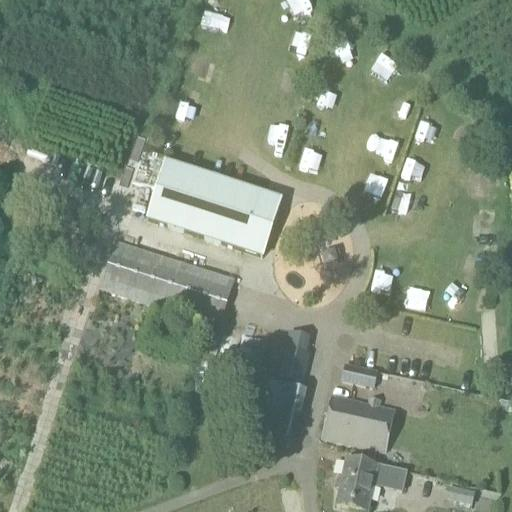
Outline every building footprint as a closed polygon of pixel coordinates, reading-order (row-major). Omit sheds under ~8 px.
[(282,203),(166,165),(147,223),(262,261),(282,203)] [(219,331),(235,282),(116,243),(100,293),(219,331)] [(246,326),(243,336),(260,340),(263,331),(246,326)] [(285,349),(277,381),(302,388),(310,355),(307,354),(310,339),(305,338),(306,338),(289,333),(285,349)] [(267,344),(243,338),(227,399),(251,405),(244,433),(294,446),(307,393),(258,381),(267,344)] [(345,367),(341,384),(374,391),(378,374),(345,367)] [(332,399),(322,442),(369,452),(366,465),(374,467),(377,454),(385,455),(395,413),(332,399)] [(342,481),(336,508),(354,511),(367,511),(374,487),(384,489),(384,490),(402,494),(406,475),(378,468),(374,467),(366,465),(346,461),(342,481)] [(473,496),(458,493),(455,505),(470,508),(473,496)]
